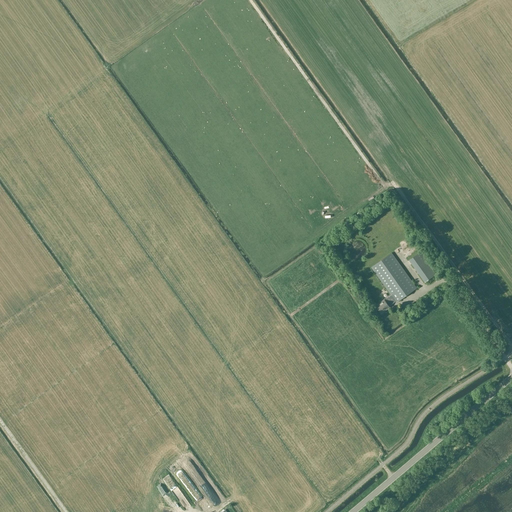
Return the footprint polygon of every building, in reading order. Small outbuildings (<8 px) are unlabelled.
[(367,252),(367,250),(367,249),(366,246),(365,245),(364,243),(362,242),(360,241),(359,240),(357,240),(355,240),(353,241),(351,242),(350,243),(349,245),(348,246),(347,249),(347,250),(347,252),(348,255),(349,256),(350,258),(351,259),(353,260),(355,260),(357,261),(360,260),(361,260),(363,259),(364,258),(366,255),(366,254),(367,252)] [(402,262),(406,259),(403,256),(401,258),(398,254),(402,251),(400,247),(394,251),(402,262)] [(421,252),(410,260),(426,282),(437,274),(421,252)] [(392,253),(372,268),(391,295),(385,300),(384,300),(380,303),(381,303),(376,306),(381,313),(390,307),(389,306),(396,302),(397,303),(417,288),(392,253)] [(196,480),(208,496),(213,492),(196,470),(192,473),(197,480),(196,480)] [(185,475),(180,479),(191,494),(196,490),(185,475)] [(183,510),(190,506),(176,483),(169,487),(183,510)] [(198,498),(194,493),(192,495),(200,505),(202,503),(198,498)]
